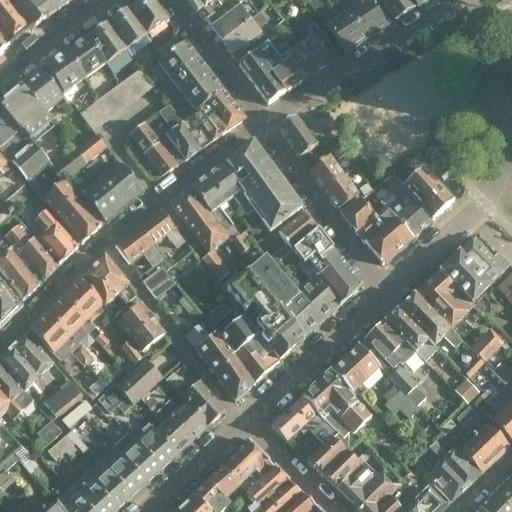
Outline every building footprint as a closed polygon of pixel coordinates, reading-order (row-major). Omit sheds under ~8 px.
[(0,0),(0,35),(9,46),(33,28),(9,0),(0,0)] [(47,0),(9,0),(33,28),(57,12),(47,0)] [(47,0),(57,12),(73,0),(47,0)] [(147,38),(165,24),(168,22),(151,0),(142,0),(127,11),(147,38)] [(185,0),(187,2),(187,3),(196,16),(197,15),(204,24),(204,23),(205,24),(234,2),(233,1),(235,0),(185,0)] [(366,40),(386,27),(383,23),(365,0),(352,0),(353,0),(356,5),(344,12),(366,40)] [(414,9),(412,6),(407,0),(378,0),(395,22),(414,9)] [(430,0),(410,0),(416,8),(430,0)] [(250,22),(246,17),(234,2),(205,24),(221,44),(250,22)] [(127,11),(107,25),(126,52),(131,58),(151,43),(147,38),(127,11)] [(366,40),(344,12),(323,26),(345,53),(366,40)] [(236,63),(238,60),(264,41),(257,32),(266,23),(265,22),(259,14),(250,22),(221,44),(236,63)] [(107,25),(86,40),(105,66),(106,67),(126,52),(107,25)] [(281,41),(290,53),(310,77),(330,64),(323,54),(330,50),(314,25),(297,37),(292,31),(281,41)] [(0,35),(0,53),(9,46),(0,35)] [(162,60),(180,46),(174,39),(156,52),(162,60)] [(105,66),(86,40),(65,54),(85,81),(105,66)] [(185,43),(180,46),(162,60),(156,64),(169,81),(198,60),(185,43)] [(267,45),(238,67),(268,106),(283,95),(265,69),(277,60),(267,45)] [(265,69),(283,95),(310,77),(290,53),(281,59),(280,58),(277,60),(265,69)] [(85,81),(65,54),(44,69),(64,96),(85,81)] [(181,96),(209,75),(198,60),(169,81),(181,96)] [(21,88),(44,117),(56,108),(58,111),(66,104),(41,72),(21,88)] [(130,78),(143,96),(152,90),(139,72),(130,78)] [(194,114),(223,93),(209,75),(181,96),(194,114)] [(122,84),(134,102),(143,96),(130,78),(122,84)] [(113,90),(126,108),(134,102),(122,84),(113,90)] [(51,124),(44,117),(21,88),(0,104),(0,109),(28,144),(29,142),(51,124)] [(104,96),(117,114),(126,108),(113,90),(104,96)] [(213,122),(233,107),(223,93),(194,114),(181,124),(188,134),(210,118),(213,122)] [(96,102),(109,120),(117,114),(104,96),(96,102)] [(87,108),(100,126),(109,120),(96,102),(87,108)] [(181,124),(168,107),(158,115),(171,131),(165,136),(175,149),(168,155),(169,157),(178,168),(200,152),(188,134),(181,124)] [(241,124),(242,117),(233,107),(213,122),(210,118),(188,134),(200,152),(241,124)] [(91,132),(100,126),(87,108),(79,114),(91,132)] [(28,144),(0,109),(0,151),(32,189),(54,171),(32,145),(29,142),(28,144)] [(317,146),(310,137),(295,116),(277,129),(299,159),(317,146)] [(169,157),(168,155),(145,124),(129,136),(162,179),(178,168),(169,157)] [(76,151),(85,164),(104,149),(94,137),(76,151)] [(242,186),(269,166),(252,143),(225,164),(242,186)] [(346,151),(341,144),(332,150),(337,158),(346,151)] [(63,182),(85,164),(76,151),(53,169),(54,171),(63,182)] [(323,193),(344,177),(329,157),(309,172),(323,193)] [(93,173),(99,168),(94,161),(87,166),(93,173)] [(8,210),(27,193),(0,162),(0,226),(12,215),(12,214),(8,210)] [(80,172),(86,179),(93,173),(87,166),(80,172)] [(121,211),(123,209),(142,194),(119,166),(98,183),(120,210),(121,211)] [(255,210),(241,191),(222,166),(206,178),(225,205),(233,199),(246,217),(255,210),(254,210),(255,210)] [(269,166),(242,186),(273,230),(301,209),(269,166)] [(401,189),(431,223),(452,204),(423,170),(401,189)] [(344,177),(323,193),(337,212),(358,197),(344,177)] [(395,200),(385,208),(412,240),(431,223),(401,189),(391,177),(383,184),(389,191),(388,192),(395,200)] [(227,220),(219,210),(225,205),(206,178),(191,190),(228,240),(230,243),(239,237),(227,220)] [(80,245),(100,228),(63,182),(41,201),(80,245)] [(104,224),(121,211),(120,210),(98,183),(81,196),(104,224)] [(360,190),(366,198),(375,191),(369,183),(360,190)] [(228,240),(191,190),(171,205),(209,255),(201,261),(219,283),(230,274),(227,270),(243,257),(241,255),(248,249),(239,237),(230,243),(228,240)] [(355,234),(374,217),(360,201),(340,216),(355,234)] [(374,217),(355,234),(382,266),(412,240),(385,208),(374,218),(374,217)] [(138,230),(152,248),(165,238),(176,251),(184,245),(174,231),(160,213),(138,230)] [(36,243),(58,268),(77,250),(45,214),(34,224),(44,236),(36,243)] [(286,245),(268,260),(273,266),(291,251),(316,230),(305,215),(278,236),(286,245)] [(262,220),(250,229),(255,236),(268,227),(262,220)] [(7,248),(39,288),(58,268),(36,243),(21,225),(3,242),(7,248)] [(151,249),(152,248),(138,230),(115,248),(129,266),(142,255),(152,269),(158,265),(162,262),(161,261),(151,249)] [(316,230),(291,251),(305,266),(316,256),(320,261),(333,251),(316,230)] [(3,242),(0,239),(0,256),(4,261),(0,263),(0,276),(23,303),(39,288),(7,248),(3,242)] [(474,240),(460,254),(478,273),(487,264),(492,270),(501,267),(505,271),(509,267),(497,255),(493,259),(474,240)] [(305,267),(303,268),(307,272),(309,270),(340,306),(341,305),(342,305),(361,287),(333,251),(320,261),(316,256),(305,266),(305,267)] [(440,271),(473,305),(474,304),(473,303),(505,271),(501,267),(492,270),(487,264),(478,273),(460,254),(454,259),(440,271)] [(161,261),(162,262),(169,271),(173,268),(165,258),(161,261)] [(299,295),(297,292),(273,266),(268,260),(265,258),(248,272),(282,311),(299,295)] [(97,298),(105,309),(119,294),(128,305),(135,299),(126,287),(104,259),(82,281),(97,298)] [(165,274),(169,271),(162,262),(158,265),(161,269),(165,274)] [(282,311),(305,339),(340,306),(309,270),(307,272),(303,268),(301,270),(304,274),(309,281),(297,292),(299,295),(282,311)] [(161,269),(142,283),(155,301),(175,287),(165,274),(161,269)] [(413,296),(457,339),(458,338),(452,331),(468,314),(468,313),(473,308),(472,307),(473,305),(440,271),(434,277),(414,295),(413,295),(413,296)] [(248,272),(225,292),(244,312),(251,308),(262,320),(255,326),(264,337),(260,341),(277,363),(288,354),(297,346),(295,344),(302,338),(304,340),(305,339),(282,311),(248,272)] [(511,275),(497,290),(505,299),(511,291),(511,275)] [(64,300),(90,326),(104,311),(103,310),(105,309),(97,298),(82,281),(64,300)] [(0,325),(19,307),(0,286),(0,325)] [(457,340),(457,339),(413,296),(396,311),(434,350),(444,340),(455,350),(461,344),(457,340)] [(64,300),(47,316),(78,348),(95,331),(90,326),(64,300)] [(129,340),(152,322),(141,307),(115,327),(121,334),(124,332),(129,340)] [(236,309),(211,329),(254,386),(278,364),(277,363),(260,341),(236,309)] [(383,323),(415,355),(416,355),(431,369),(438,362),(430,354),(434,350),(396,311),(383,323)] [(83,369),(92,361),(47,316),(30,333),(62,365),(71,356),(83,369)] [(152,322),(129,340),(140,354),(164,336),(152,322)] [(201,325),(184,339),(235,404),(254,386),(211,329),(206,323),(205,324),(201,325)] [(383,323),(357,347),(380,371),(396,387),(400,391),(417,409),(424,402),(426,400),(415,389),(417,387),(400,370),(398,372),(395,370),(401,365),(403,366),(415,355),(383,323)] [(471,353),(480,361),(485,365),(502,348),(508,354),(511,350),(492,331),(471,353)] [(12,350),(46,389),(51,394),(60,387),(55,381),(53,382),(45,374),(53,366),(26,336),(12,350)] [(95,342),(104,350),(109,345),(101,337),(95,342)] [(118,348),(132,366),(141,360),(127,341),(118,348)] [(352,397),(380,371),(357,347),(328,375),(354,401),(353,400),(354,399),(352,397)] [(12,350),(0,362),(0,366),(35,406),(41,401),(37,397),(40,395),(46,389),(12,350)] [(475,365),(480,361),(471,353),(467,357),(475,365)] [(113,386),(96,401),(109,415),(118,407),(124,414),(131,408),(132,407),(162,381),(145,362),(116,389),(113,386)] [(0,366),(0,396),(22,420),(26,416),(23,413),(32,403),(0,366)] [(491,370),(497,377),(501,373),(494,366),(491,370)] [(510,390),(511,391),(511,377),(510,375),(504,370),(501,373),(497,377),(503,382),(510,390)] [(301,400),(337,436),(343,441),(350,433),(354,437),(372,418),(354,401),(328,375),(301,400)] [(473,385),(480,392),(488,384),(479,375),(471,383),(473,385)] [(166,383),(174,392),(181,385),(173,376),(166,383)] [(51,424),(52,425),(82,399),(69,384),(38,410),(51,424)] [(185,404),(207,429),(224,413),(198,385),(181,400),(185,404)] [(481,394),(480,392),(473,385),(465,393),(474,402),(481,394)] [(506,386),(493,398),(511,416),(511,391),(510,390),(506,386)] [(396,387),(383,399),(387,403),(400,391),(396,387)] [(149,397),(158,407),(166,400),(157,390),(149,397)] [(387,403),(384,407),(395,418),(401,412),(409,422),(419,411),(417,409),(400,391),(387,403)] [(511,445),(511,416),(487,392),(481,398),(486,404),(486,405),(498,417),(490,424),(511,445)] [(147,395),(139,402),(151,414),(158,407),(149,397),(147,395)] [(20,423),(22,420),(0,396),(0,419),(5,414),(13,422),(16,420),(20,423)] [(191,444),(207,429),(185,404),(181,400),(180,401),(184,406),(178,412),(169,403),(161,410),(191,444)] [(322,430),(333,441),(337,436),(301,400),(286,414),(282,410),(270,422),(273,424),(270,428),(286,443),(300,431),(305,436),(310,432),(315,437),(322,430)] [(77,410),(84,418),(92,411),(85,403),(77,410)] [(475,415),(469,409),(456,421),(462,428),(475,415)] [(68,431),(84,418),(77,410),(61,423),(68,431)] [(175,458),(191,444),(161,410),(153,417),(162,427),(154,433),(151,429),(150,430),(175,458)] [(451,422),(450,421),(440,432),(444,437),(455,426),(451,422)] [(465,430),(496,462),(509,449),(487,426),(481,432),(473,423),(465,430)] [(61,435),(52,425),(51,424),(36,436),(47,448),(61,435)] [(160,472),(175,458),(150,430),(143,436),(134,444),(160,472)] [(343,451),(333,441),(322,430),(315,437),(326,448),(307,464),(321,478),(346,454),(353,447),(348,442),(343,451)] [(481,476),(496,462),(465,430),(459,437),(467,445),(459,452),(455,447),(481,476)] [(416,439),(426,448),(465,491),(481,476),(455,447),(447,455),(433,440),(432,441),(423,432),(416,439)] [(145,485),(158,474),(160,472),(134,444),(127,436),(113,449),(145,485)] [(73,448),(69,443),(65,439),(56,447),(63,456),(73,448)] [(243,497),(274,469),(249,444),(220,470),(243,497)] [(54,464),(63,456),(56,447),(47,455),(54,464)] [(24,467),(30,461),(32,459),(21,448),(13,456),(18,463),(19,462),(24,467)] [(450,505),(465,491),(426,448),(419,456),(432,469),(424,477),(450,505)] [(113,449),(97,463),(131,499),(145,485),(113,449)] [(366,461),(372,455),(369,452),(363,458),(362,457),(356,464),(346,454),(321,478),(334,491),(335,491),(366,461)] [(363,491),(382,471),(385,468),(372,455),(366,461),(335,491),(351,506),(364,492),(363,491)] [(6,473),(18,463),(13,456),(1,467),(6,473)] [(37,468),(31,461),(30,461),(24,467),(22,468),(30,475),(37,468)] [(116,511),(131,499),(97,463),(83,477),(84,477),(116,511)] [(5,474),(6,473),(1,467),(0,467),(0,490),(11,480),(5,474)] [(260,506),(287,483),(274,469),(243,497),(252,507),(246,511),(260,511),(263,509),(260,506)] [(234,499),(237,502),(243,497),(220,470),(207,483),(229,508),(230,507),(226,503),(234,495),(236,497),(234,499)] [(400,494),(415,479),(411,475),(407,479),(408,481),(400,489),(382,471),(363,491),(364,492),(351,506),(356,511),(376,511),(397,491),(400,494)] [(88,511),(115,511),(116,511),(84,477),(69,490),(88,511)] [(397,491),(376,511),(404,511),(412,505),(404,496),(417,481),(415,479),(400,494),(397,491)] [(511,511),(511,484),(509,481),(494,495),(510,511),(511,511)] [(229,508),(207,483),(194,495),(209,511),(229,511),(232,509),(230,507),(229,508)] [(282,511),(300,495),(287,483),(260,506),(263,509),(260,511),(282,511)] [(61,511),(88,511),(69,490),(54,504),(61,511)] [(404,511),(443,511),(446,510),(427,491),(412,505),(404,511)] [(209,511),(194,495),(181,506),(186,511),(209,511)] [(312,511),(315,509),(300,495),(282,511),(312,511)] [(510,511),(494,495),(478,510),(480,511),(510,511)]
